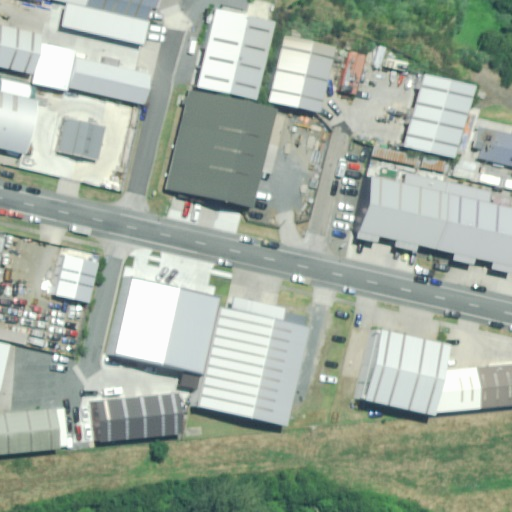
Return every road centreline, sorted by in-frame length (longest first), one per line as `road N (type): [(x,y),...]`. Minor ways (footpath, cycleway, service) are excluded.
road 1 (unclassified): [(0,198),(511,315)]
road 2 (unknown): [(21,397),(66,390),(87,369),(190,0)]
